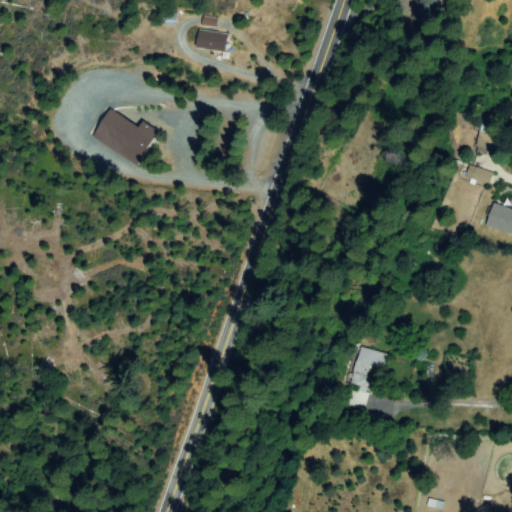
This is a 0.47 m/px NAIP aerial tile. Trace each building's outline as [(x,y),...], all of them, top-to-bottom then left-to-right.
[(441,0),(430,24),(413,16),(421,0),(441,0)] [(165,26),(166,14),(176,15),(176,26),(165,26)] [(202,26),(203,19),(218,19),(217,27),(202,26)] [(229,55),(199,49),(202,31),(232,37),(229,55)] [(143,124),(157,134),(137,165),(95,137),(111,113),(138,131),(143,124)] [(511,143),(508,154),(488,150),(487,154),(477,152),(483,126),(493,129),(492,134),(501,137),(501,140),(511,143)] [(489,184),(468,177),(471,167),(493,174),(489,184)] [(511,209),(511,232),(488,225),(495,204),(511,209)] [(343,404),(348,388),(359,391),(361,386),(351,383),(362,348),(388,356),(384,368),(369,364),(366,376),(377,380),(374,390),(367,388),(366,393),(369,395),(365,410),(343,404)]
